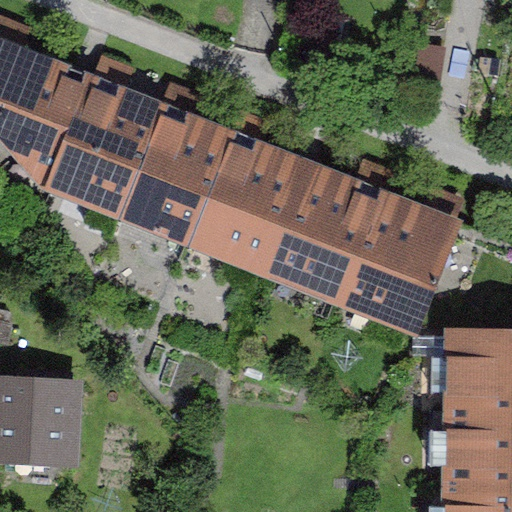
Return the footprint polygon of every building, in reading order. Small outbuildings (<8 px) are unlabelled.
[(0,120),(1,121),(55,189),(98,74),(0,38),(0,120)] [(98,74),(55,189),(118,213),(161,98),(98,74)] [(161,98),(118,213),(189,240),(233,125),(161,98)] [(233,125),(189,240),(264,268),(307,153),(233,125)] [(307,153),(264,268),(342,297),(385,182),(307,153)] [(385,182),(342,297),(431,330),(474,215),(385,182)] [(511,324),(465,324),(464,483),(511,483),(511,324)] [(86,372),(0,373),(0,456),(88,455),(86,372)] [(511,511),(511,483),(464,483),(463,511),(511,511)]
